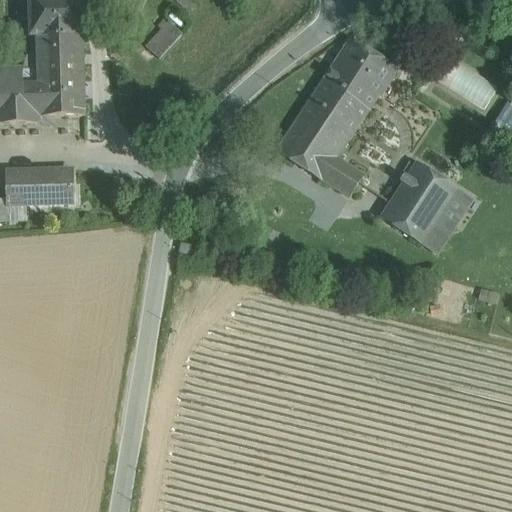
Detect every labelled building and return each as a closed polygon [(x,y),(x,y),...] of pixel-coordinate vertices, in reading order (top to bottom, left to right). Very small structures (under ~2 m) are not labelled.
[(16,37),(30,37),(29,0),(17,0),(18,22),(16,22),(16,37)] [(29,0),(30,37),(30,39),(83,37),(84,37),(84,25),(83,0),(29,0)] [(169,22),(146,46),(159,59),(182,34),(169,22)] [(83,37),(30,39),(31,52),(37,52),(38,72),(0,72),(0,127),(52,125),(51,118),(85,117),(83,37)] [(398,72),(351,41),(333,69),(378,99),(380,100),(398,72)] [(485,110),(498,88),(452,61),(439,83),(485,110)] [(333,69),(276,154),(322,183),(349,200),(364,178),(337,160),(378,99),(333,69)] [(511,109),(510,108),(507,106),(489,135),(511,149),(511,109)] [(419,162),(381,220),(440,259),(479,201),(419,162)] [(72,172),(8,173),(8,201),(8,207),(10,207),(28,206),(73,205),(72,172)] [(8,201),(0,200),(0,223),(10,224),(10,207),(8,207),(8,201)] [(10,207),(10,224),(29,224),(28,206),(10,207)] [(293,242),(261,229),(254,245),(285,259),(293,242)] [(498,307),(501,297),(483,292),(480,301),(498,307)]
